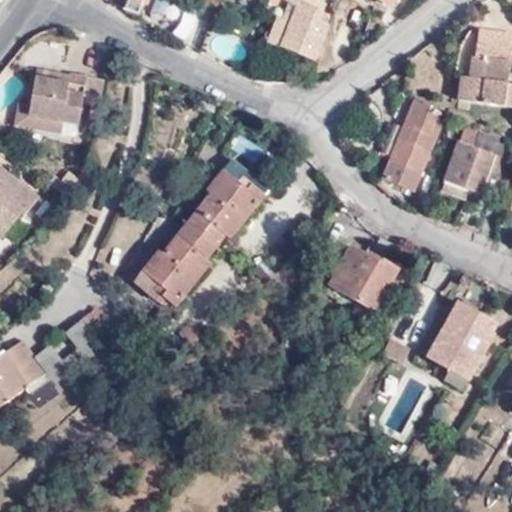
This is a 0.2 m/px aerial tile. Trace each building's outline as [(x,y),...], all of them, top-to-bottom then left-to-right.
[(125,0),(122,10),(135,17),(142,0),(125,0)] [(217,9),(220,0),(204,0),(203,4),(217,9)] [(288,53),(324,66),(335,26),(324,24),(327,14),(322,11),(325,0),(277,0),(277,1),(290,5),(304,11),(288,53)] [(275,48),(288,53),(304,11),(290,5),(275,48)] [(202,50),(239,63),(248,39),(211,26),(202,50)] [(461,106),(510,112),(511,91),(511,38),(483,35),(478,61),(472,60),(469,88),(464,87),(461,106)] [(64,85),(66,75),(36,70),(34,81),(64,85)] [(67,72),(66,75),(64,85),(34,81),(31,108),(29,119),(62,124),(78,126),(87,76),(67,72)] [(448,114),(418,100),(381,177),(415,193),(434,153),(440,156),(446,131),(441,128),(448,114)] [(61,136),(62,124),(29,119),(31,108),(17,106),(13,130),(61,136)] [(510,144),(465,131),(441,195),(463,202),(467,192),(489,201),(494,183),(504,186),(510,144)] [(248,182),(266,198),(270,193),(235,163),(226,172),(229,175),(242,188),(248,182)] [(65,192),(73,178),(60,167),(51,180),(65,192)] [(0,239),(2,241),(22,215),(24,217),(38,202),(0,170),(0,239)] [(190,227),(216,247),(226,234),(235,239),(266,198),(248,182),(242,188),(229,175),(190,227)] [(63,194),(65,192),(51,180),(48,184),(63,194)] [(206,260),(216,247),(190,227),(152,278),(148,275),(139,286),(156,300),(161,294),(181,309),(213,267),(206,260)] [(398,273),(382,263),(380,266),(351,249),(328,288),(374,314),(398,273)] [(428,363),(448,375),(468,385),(496,334),(490,331),(492,324),(459,306),(428,363)] [(94,314),(84,322),(97,337),(106,329),(94,314)] [(97,337),(84,322),(41,355),(22,369),(32,383),(45,404),(63,390),(59,385),(105,348),(97,337)] [(22,369),(41,355),(28,338),(10,350),(22,369)] [(382,355),(402,360),(406,345),(386,340),(382,355)] [(0,407),(32,383),(22,369),(10,350),(0,356),(0,407)] [(172,365),(163,354),(152,362),(162,373),(172,365)] [(468,385),(448,375),(443,385),(462,396),(468,385)]
